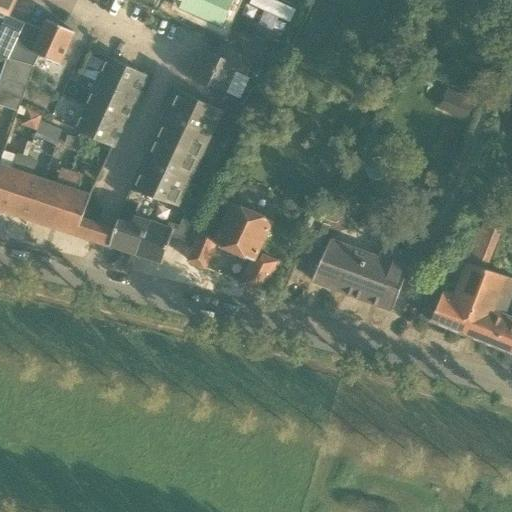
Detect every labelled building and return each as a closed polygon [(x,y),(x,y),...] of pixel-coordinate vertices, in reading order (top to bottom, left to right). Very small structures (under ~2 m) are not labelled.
[(0,0),(0,16),(2,18),(5,13),(8,15),(15,0),(0,0)] [(183,0),(180,8),(223,27),(234,0),(183,0)] [(268,0),(249,0),(246,6),(286,25),(293,11),(268,0)] [(25,22),(8,59),(11,59),(34,66),(38,55),(59,64),(74,32),(47,19),(42,30),(25,22)] [(235,71),(245,75),(254,56),(222,41),(215,54),(205,49),(193,77),(225,92),(235,71)] [(135,99),(146,74),(109,57),(97,82),(135,99)] [(34,66),(11,59),(5,76),(27,84),(34,66)] [(124,122),(135,99),(97,82),(87,105),(124,122)] [(156,198),(177,206),(222,109),(177,89),(131,189),(156,200),(156,198)] [(463,95),(454,115),(466,120),(475,100),(463,95)] [(113,147),(124,122),(87,105),(75,130),(113,147)] [(232,114),(193,197),(204,202),(243,119),(232,114)] [(45,123),(41,135),(56,142),(61,129),(45,123)] [(0,208),(12,213),(30,157),(18,153),(17,154),(4,151),(0,164),(0,208)] [(39,158),(31,155),(30,157),(12,213),(39,222),(52,180),(33,174),(39,158)] [(39,222),(65,230),(78,191),(77,190),(83,173),(62,166),(57,182),(52,180),(39,222)] [(109,245),(137,254),(149,221),(150,217),(150,218),(156,200),(131,189),(127,199),(139,203),(132,223),(118,219),(114,230),(110,243),(109,243),(109,245)] [(91,195),(78,191),(65,230),(91,239),(109,245),(109,243),(110,243),(114,230),(97,224),(82,219),(91,195)] [(264,293),(265,291),(277,263),(263,256),(257,269),(252,266),(272,221),(232,204),(223,224),(216,221),(211,234),(202,230),(188,260),(204,267),(215,243),(252,260),(242,283),(264,293)] [(150,217),(149,221),(137,254),(162,263),(172,235),(190,241),(202,211),(188,206),(180,225),(175,223),(174,225),(150,218),(150,217)] [(316,221),(310,235),(324,240),(330,226),(316,221)] [(487,283),(493,269),(488,267),(503,230),(482,221),(453,292),(444,288),(438,302),(431,321),(467,335),(480,304),(474,302),(483,281),(487,283)] [(392,310),(409,265),(379,255),(353,244),(329,235),(312,280),(392,310)] [(511,317),(494,310),(508,275),(493,269),(487,283),(483,281),(474,302),(480,304),(467,335),(511,353),(511,317)]
